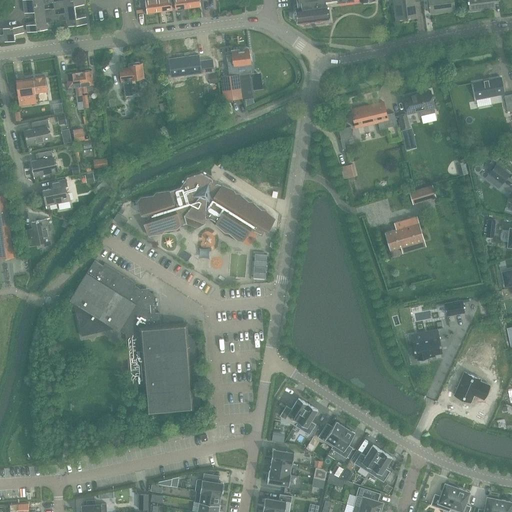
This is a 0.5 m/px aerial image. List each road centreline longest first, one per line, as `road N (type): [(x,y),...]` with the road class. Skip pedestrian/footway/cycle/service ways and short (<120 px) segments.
road 1 (residential): [(269,358),(317,58)]
road 2 (track): [(229,126),(125,172),(52,289)]
road 3 (residential): [(58,481),(257,439)]
road 4 (tertiary): [(511,25),(317,58)]
road 5 (residential): [(269,358),(420,452)]
road 6 (tertiary): [(266,24),(130,38)]
road 7 (tertiary): [(130,38),(0,56)]
